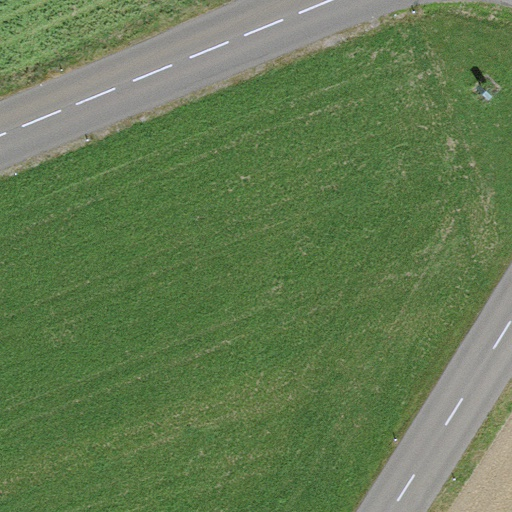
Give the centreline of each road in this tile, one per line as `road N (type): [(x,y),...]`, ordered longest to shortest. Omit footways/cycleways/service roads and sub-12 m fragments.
road 1 (tertiary): [(313,0),(0,129)]
road 2 (tertiary): [(387,511),(511,313)]
